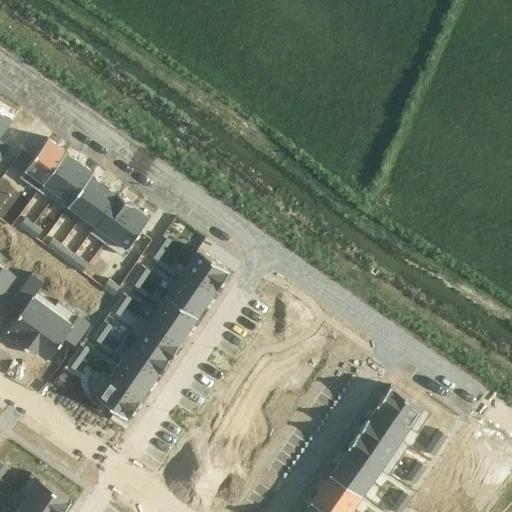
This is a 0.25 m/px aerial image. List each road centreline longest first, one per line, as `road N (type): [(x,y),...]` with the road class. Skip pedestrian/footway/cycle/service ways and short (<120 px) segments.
road 1 (residential): [(0,64),(266,251)]
road 2 (residential): [(266,251),(120,466)]
road 3 (residential): [(276,511),(395,341)]
road 4 (residential): [(266,251),(395,341)]
road 5 (residential): [(120,466),(0,383)]
road 6 (residential): [(395,341),(511,422)]
